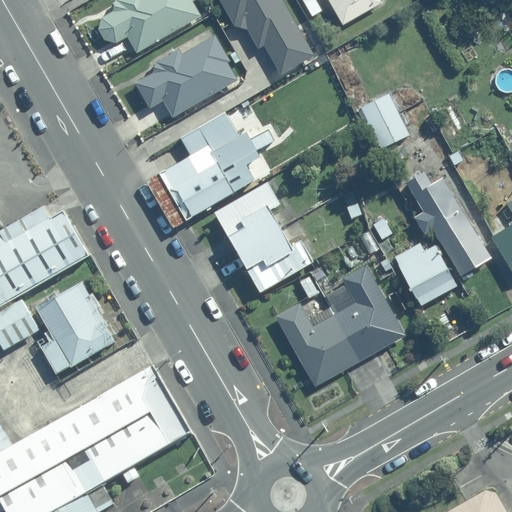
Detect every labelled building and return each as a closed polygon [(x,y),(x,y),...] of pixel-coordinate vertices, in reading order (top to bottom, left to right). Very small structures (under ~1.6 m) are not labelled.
[(128,39),(137,54),(200,20),(189,0),(119,0),(115,2),(120,12),(102,21),(102,22),(101,22),(101,23),(101,24),(100,25),(100,26),(100,27),(100,28),(100,29),(100,30),(100,31),(100,32),(100,33),(100,34),(101,35),(101,36),(101,37),(102,37),(102,38),(103,39),(104,40),(105,41),(106,42),(107,42),(108,43),(109,44),(110,44),(111,44),(112,44),(113,45),(114,45),(115,45),(116,45),(128,39)] [(218,0),(233,26),(246,30),(258,48),(264,45),(285,78),(317,58),(296,25),(301,22),(286,0),(218,0)] [(318,0),(300,0),(311,20),(325,12),(318,0)] [(383,0),(328,0),(344,27),(386,5),(383,0)] [(165,102),(174,118),(240,81),(214,37),(181,55),(178,49),(155,62),(162,74),(138,87),(151,110),(165,102)] [(286,80),(258,97),(267,111),(295,95),(286,80)] [(392,93),(361,109),(382,152),(413,136),(392,93)] [(146,177),(175,228),(254,184),(244,167),(260,159),(256,152),(275,142),(267,129),(251,137),(234,106),(180,136),(189,153),(146,177)] [(425,236),(433,230),(465,283),(475,277),(473,274),(494,261),(443,177),(432,183),(425,171),(406,183),(423,212),(414,218),(425,236)] [(271,182),(215,215),(263,295),(319,261),(304,237),(296,242),(277,209),(284,205),(271,182)] [(511,212),(511,221),(491,236),(511,268),(511,199),(506,203),(511,212)] [(0,230),(0,306),(89,256),(63,210),(51,217),(44,205),(0,230)] [(418,240),(391,257),(424,307),(461,283),(435,242),(424,249),(418,240)] [(301,306),(277,319),(316,389),(408,339),(366,262),(341,276),(356,305),(313,328),(301,306)] [(311,276),(299,282),(308,300),(319,295),(311,276)] [(81,282),(35,309),(52,340),(40,346),(56,374),(115,341),(81,282)] [(0,311),(0,343),(4,350),(40,330),(21,299),(0,311)] [(12,444),(0,450),(0,503),(5,511),(50,511),(102,482),(188,433),(149,365),(12,444)] [(0,450),(12,444),(0,423),(0,450)] [(102,482),(50,511),(98,511),(114,503),(102,482)] [(494,511),(478,482),(424,511),(494,511)]
